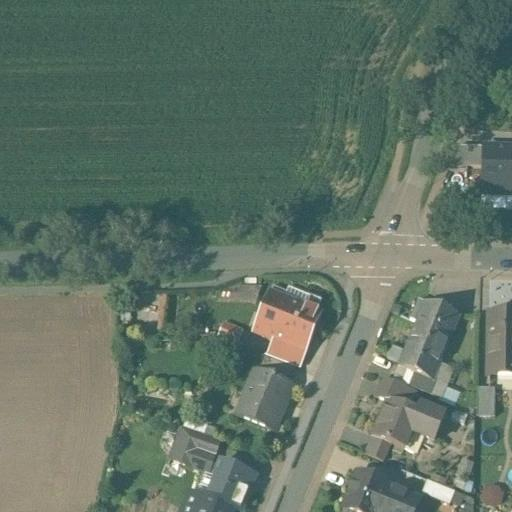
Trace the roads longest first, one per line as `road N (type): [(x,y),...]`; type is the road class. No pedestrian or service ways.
road 1 (residential): [(0,264),(388,256)]
road 2 (unclassified): [(388,256),(486,0)]
road 3 (residential): [(289,511),(388,256)]
road 4 (residential): [(388,256),(511,259)]
